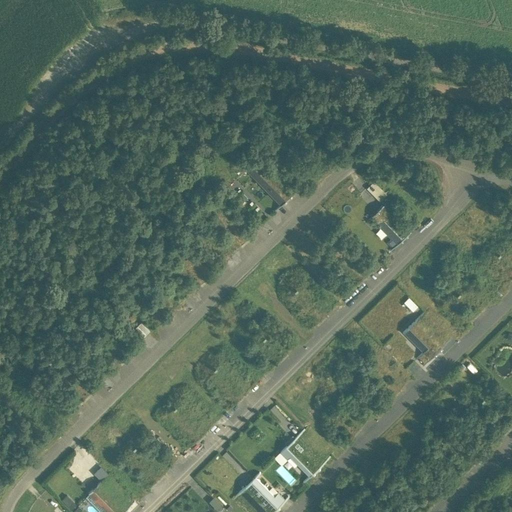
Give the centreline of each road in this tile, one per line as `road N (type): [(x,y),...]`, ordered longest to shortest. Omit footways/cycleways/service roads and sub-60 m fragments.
road 1 (unknown): [(0,181),(94,83),(170,45),(300,59),(511,103)]
road 2 (unclassified): [(511,85),(173,20),(88,54),(0,142)]
road 3 (unclassified): [(98,408),(347,168),(384,152),(489,173)]
road 4 (unclassified): [(489,173),(147,510)]
road 5 (unclassified): [(511,297),(293,511)]
road 6 (unclassified): [(98,408),(10,497),(7,511)]
